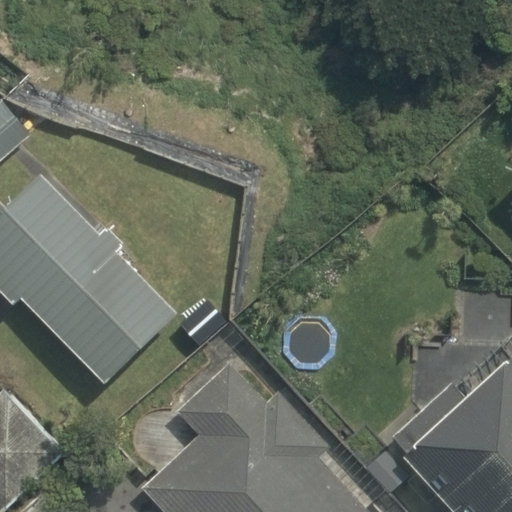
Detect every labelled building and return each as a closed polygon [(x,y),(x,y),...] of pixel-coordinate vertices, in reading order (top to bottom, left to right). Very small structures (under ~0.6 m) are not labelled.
[(0,182),(35,153),(1,113),(0,113),(0,182)] [(35,186),(0,222),(0,294),(20,313),(25,309),(104,386),(170,318),(35,186)] [(511,511),(511,360),(497,344),(391,439),(455,510),(452,511),(511,511)] [(361,511),(233,382),(187,427),(199,439),(143,494),(161,511),(361,511)] [(7,388),(0,394),(0,511),(4,511),(68,449),(7,388)]
